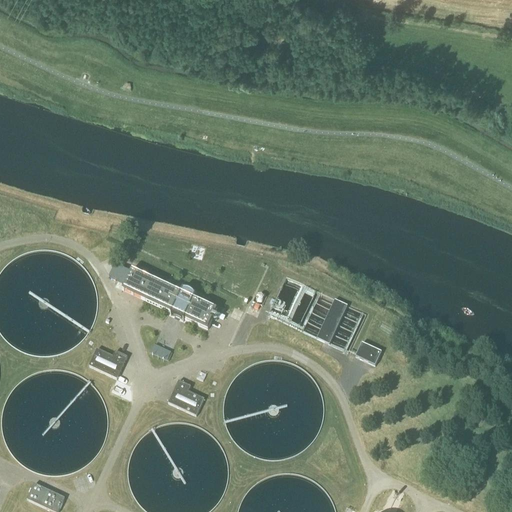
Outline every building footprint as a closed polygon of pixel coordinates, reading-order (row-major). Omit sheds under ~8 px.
[(114,266),(109,278),(125,285),(130,273),(114,266)] [(217,311),(200,303),(194,300),(195,298),(195,297),(195,296),(195,297),(193,295),(193,294),(192,293),(190,292),(187,291),(185,291),(183,291),(182,290),(181,294),(180,294),(131,271),(130,273),(125,285),(122,291),(144,301),(171,314),(170,316),(171,317),(173,317),(175,317),(179,319),(181,320),(183,322),(184,320),(185,320),(189,323),(208,331),(217,311)] [(335,301),(317,340),(329,346),(347,307),(335,301)] [(355,358),(375,368),(381,354),(362,345),(355,358)] [(89,368),(117,381),(127,359),(115,353),(113,358),(97,351),(89,368)] [(178,383),(168,405),(196,418),(204,401),(188,393),(191,388),(178,383)] [(34,486),(27,501),(49,511),(58,511),(65,500),(34,486)]
